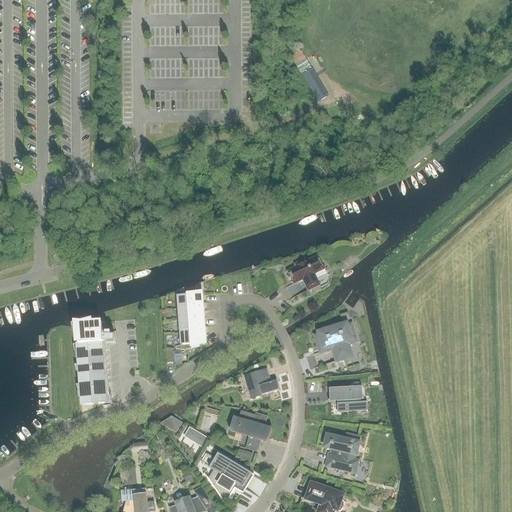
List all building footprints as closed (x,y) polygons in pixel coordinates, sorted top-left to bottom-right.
[(319,102),(328,96),(312,70),(303,75),(319,102)] [(287,272),(293,284),(294,286),(303,282),(310,295),(308,291),(319,286),(314,275),(324,270),(318,257),(307,262),(306,259),(295,265),(296,267),(287,272)] [(178,297),(179,309),(202,308),(201,295),(178,297)] [(202,308),(179,309),(180,321),(203,320),(202,308)] [(203,320),(180,321),(181,333),(204,331),(203,320)] [(103,349),(103,344),(114,343),(114,338),(111,338),(111,333),(102,334),(101,323),(92,323),(79,324),(78,331),(79,345),(78,345),(83,406),(108,404),(104,349),(103,349)] [(319,336),(315,337),(320,354),(333,350),(337,362),(352,357),(348,345),(352,343),(351,340),(355,338),(351,325),(347,326),(346,324),(344,325),(344,323),(324,329),(325,331),(318,333),(319,336)] [(205,344),(204,331),(181,333),(182,345),(175,347),(176,350),(184,350),(199,347),(198,344),(205,344)] [(271,384),(270,381),(267,369),(244,376),(251,400),(279,391),(277,382),(271,384)] [(329,390),(330,401),(328,401),(328,402),(339,401),(339,404),(337,404),(337,413),(367,412),(367,402),(361,402),(361,400),(364,400),(364,399),(362,399),(362,388),(329,390)] [(240,417),(236,416),(231,431),(249,436),(246,446),(257,450),(261,439),(270,442),(274,427),(266,425),(268,417),(257,413),(256,416),(242,412),(240,417)] [(327,436),(324,448),(333,451),(332,456),(329,455),(326,467),(338,470),(338,469),(345,471),(344,471),(355,474),(358,462),(354,461),(355,456),(357,456),(357,454),(359,454),(360,446),(359,446),(359,444),(358,443),(359,438),(347,435),(346,440),(327,436)] [(134,451),(152,450),(152,441),(133,442),(134,451)] [(243,448),(241,456),(255,460),(257,452),(243,448)] [(228,500),(229,499),(237,486),(243,489),(251,475),(218,455),(209,469),(213,471),(209,480),(207,478),(221,500),(222,500),(223,501),(224,501),(226,501),(227,501),(228,500)] [(309,487),(304,500),(320,505),(317,511),(334,511),(335,511),(338,511),(340,511),(341,511),(342,510),(343,508),(344,507),(344,505),(344,503),(344,502),(346,496),(311,484),(310,487),(309,487)] [(148,511),(146,489),(122,492),(123,502),(126,501),(122,511),(148,511)] [(206,511),(207,511),(197,497),(197,498),(190,500),(189,498),(175,503),(176,506),(169,508),(169,511),(206,511)]
